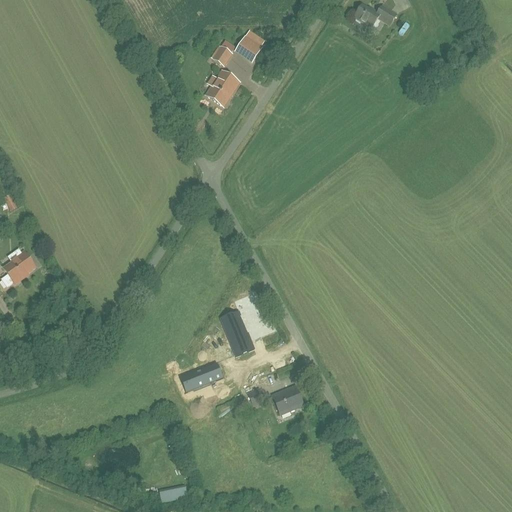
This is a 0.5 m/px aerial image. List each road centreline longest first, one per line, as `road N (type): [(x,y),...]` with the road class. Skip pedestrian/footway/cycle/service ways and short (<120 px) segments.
road 1 (unclassified): [(393,511),(210,179)]
road 2 (unclassified): [(0,396),(73,370),(99,347),(210,179)]
road 3 (unclassified): [(210,179),(330,0)]
road 4 (unclassified): [(210,179),(110,0)]
